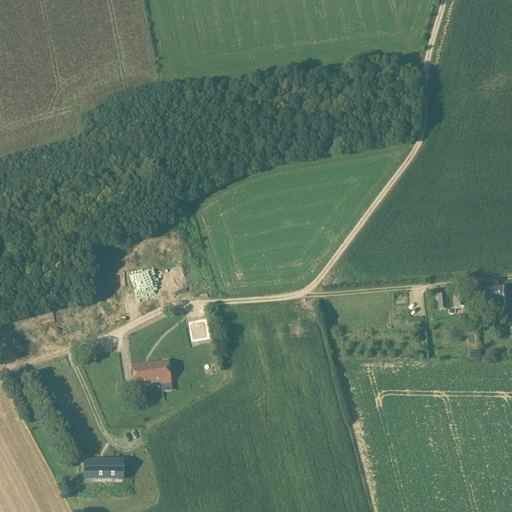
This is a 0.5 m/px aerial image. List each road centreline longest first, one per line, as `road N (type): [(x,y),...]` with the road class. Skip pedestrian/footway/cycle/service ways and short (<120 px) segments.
road 1 (track): [(511,277),(183,305),(117,334)]
road 2 (track): [(443,0),(426,58),(418,144),(320,277),(296,296)]
